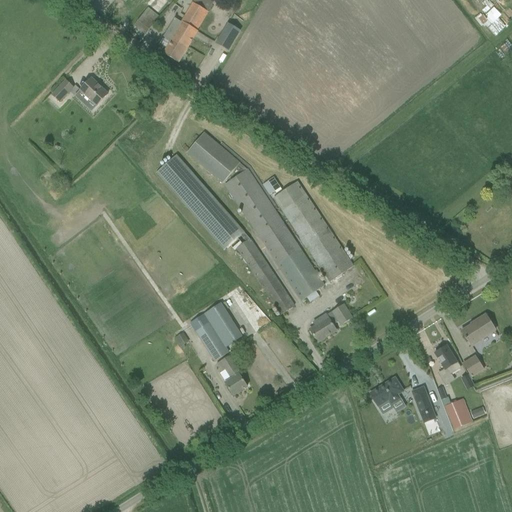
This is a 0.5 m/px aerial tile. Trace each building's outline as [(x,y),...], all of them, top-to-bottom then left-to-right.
[(488,0),(484,4),(486,7),(482,10),(485,14),(494,7),(489,0),(488,0)] [(171,42),(163,54),(179,64),(184,55),(198,32),(196,31),(207,13),(193,4),(181,23),(175,19),(169,29),(163,37),(171,42)] [(484,17),(492,25),(503,15),(495,7),(484,17)] [(148,9),(134,27),(145,36),(159,17),(148,9)] [(216,44),(228,51),(240,31),(228,24),(216,44)] [(80,91),(97,107),(108,95),(91,79),(80,91)] [(52,96),(59,103),(73,88),(66,81),(52,96)] [(224,185),(302,301),(325,286),(247,170),(204,133),(187,154),(223,184),(237,168),(243,172),(224,185)] [(237,249),(281,316),(294,307),(250,240),(250,241),(177,156),(156,174),(224,251),(229,247),(232,250),(244,240),(247,243),(237,249)] [(282,190),(274,178),(268,182),(276,194),(282,190)] [(354,267),(298,182),(274,198),(330,282),(354,267)] [(495,189),(491,197),(498,200),(499,198),(502,192),(495,189)] [(315,327),(310,330),(313,335),(318,343),(336,331),(333,326),(339,322),(341,326),(352,319),(347,311),(344,305),(333,312),(327,316),(327,315),(313,324),(315,327)] [(467,340),(472,347),(480,342),(479,341),(495,331),(486,315),(474,323),(474,324),(462,332),(467,340)] [(196,332),(215,362),(228,353),(209,323),(196,332)] [(183,333),(175,338),(181,347),(189,342),(183,333)] [(439,374),(446,386),(454,381),(450,375),(460,368),(447,347),(435,354),(445,371),(439,374)] [(225,384),(233,396),(248,387),(240,376),(241,375),(229,357),(216,365),(222,373),(226,370),(232,380),(225,384)] [(463,364),(472,378),(484,370),(475,357),(463,364)] [(462,379),(468,390),(474,387),(469,376),(462,379)] [(395,379),(370,394),(383,416),(394,409),(391,404),(400,399),(398,395),(403,392),(395,379)] [(424,388),(412,393),(422,417),(433,413),(424,388)] [(442,401),(454,430),(473,422),(464,399),(451,405),(448,397),(447,398),(443,388),(438,390),(442,401)] [(483,408),(471,413),(474,419),(486,414),(483,408)]
